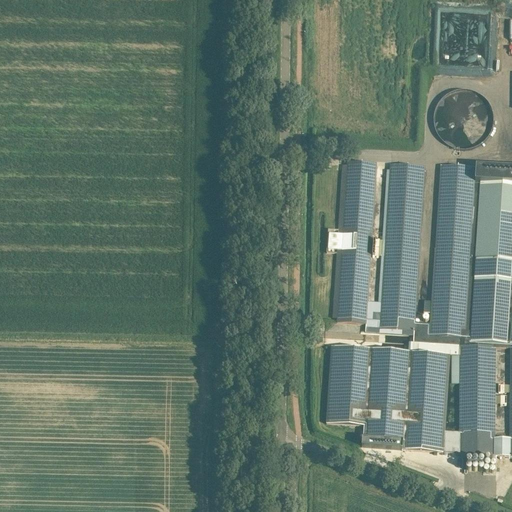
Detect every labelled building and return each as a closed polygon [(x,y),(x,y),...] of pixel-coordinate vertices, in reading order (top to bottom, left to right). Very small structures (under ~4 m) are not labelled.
[(511,19),(511,18),(511,3),(499,3),(498,23),(510,24),(511,19)] [(434,118),(434,121),(434,125),(435,129),(436,133),(438,136),(440,140),(443,143),(446,145),(447,146),(450,148),(453,149),(456,150),(459,151),(463,151),(466,151),(470,151),(474,150),(477,148),(480,147),(483,145),(484,143),(487,140),(490,137),(491,133),(492,130),(493,126),(494,122),(494,118),(493,114),(492,111),(491,108),(489,105),(487,102),(484,99),(481,96),(477,94),(473,93),(468,92),(464,91),(460,92),(457,92),(454,93),(452,94),(448,96),(446,97),(443,99),(441,101),(439,104),(437,108),(436,111),(435,115),(434,118)] [(337,324),(366,326),(376,165),(347,163),(343,236),(342,251),(337,324)] [(390,171),(382,304),(380,330),(415,333),(424,169),(390,167),(390,171)] [(382,241),(374,241),(373,257),(381,258),(378,304),(382,304),(390,171),(387,171),(382,241)] [(494,457),(494,441),(495,346),(467,345),(468,340),(466,340),(476,175),(440,173),(431,338),(461,340),(461,345),(460,345),(460,457),(494,457)] [(471,343),(511,345),(511,184),(480,183),(471,343)] [(328,250),(342,251),(343,236),(330,235),(328,250)] [(366,333),(380,334),(382,304),(368,303),(366,333)] [(444,454),(452,356),(331,348),(326,425),(364,427),(363,441),(403,444),(402,451),(444,454)] [(494,441),(494,457),(494,458),(510,458),(510,441),(494,441)]
